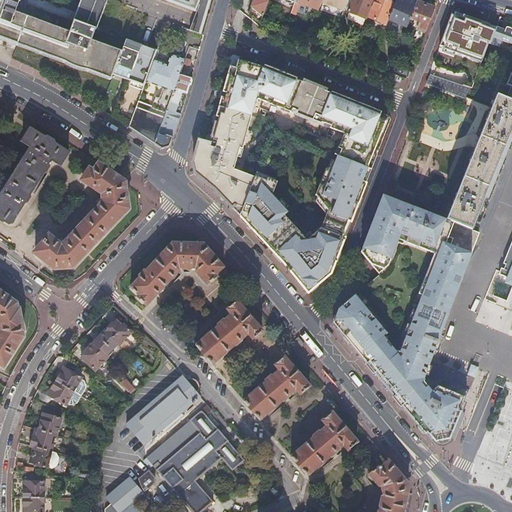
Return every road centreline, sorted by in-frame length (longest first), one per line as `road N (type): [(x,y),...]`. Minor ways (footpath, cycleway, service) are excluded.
road 1 (residential): [(274,511),(290,505),(290,481),(219,397),(98,283)]
road 2 (residential): [(304,325),(339,283),(405,103)]
road 3 (residential): [(405,103),(215,29)]
road 4 (secondary): [(0,77),(165,177)]
road 5 (secondary): [(185,194),(304,325)]
road 6 (residential): [(0,468),(10,418),(68,314)]
road 7 (residential): [(215,29),(182,147),(165,177)]
road 8 (secondary): [(466,493),(371,405)]
road 9 (secondary): [(371,405),(437,511)]
road 10 (residential): [(98,283),(185,194)]
